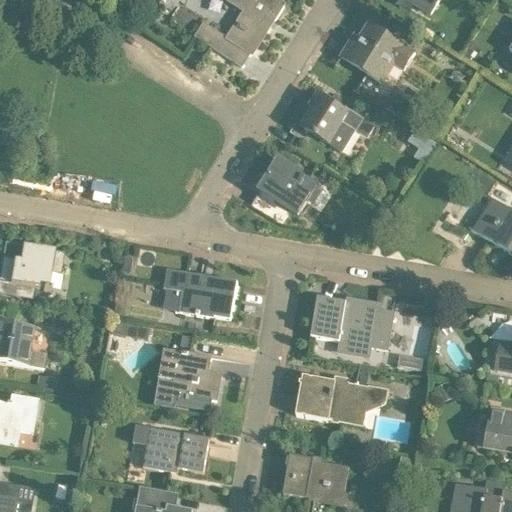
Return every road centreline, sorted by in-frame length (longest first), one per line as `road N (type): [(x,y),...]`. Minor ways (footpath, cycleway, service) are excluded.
road 1 (residential): [(253,127),(25,0)]
road 2 (residential): [(285,255),(237,511)]
road 3 (residential): [(511,294),(285,255)]
road 4 (residential): [(187,238),(0,208)]
road 5 (residential): [(253,127),(333,0)]
road 6 (residential): [(187,238),(253,127)]
